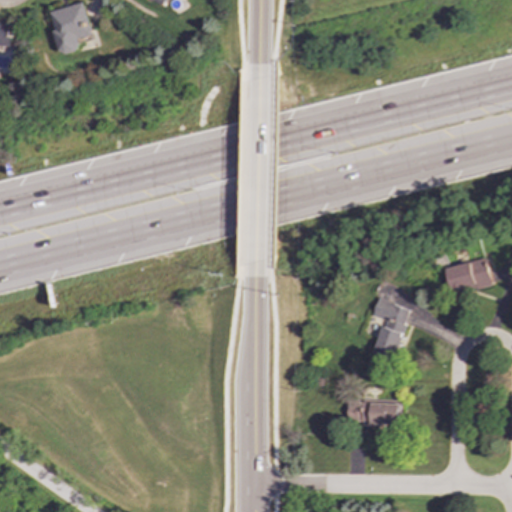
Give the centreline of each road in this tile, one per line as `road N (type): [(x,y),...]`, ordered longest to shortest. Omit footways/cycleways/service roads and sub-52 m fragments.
road 1 (motorway): [(511,81),(0,207)]
road 2 (motorway): [(0,265),(511,139)]
road 3 (tertiary): [(257,245),(256,511)]
road 4 (residential): [(511,488),(256,483)]
road 5 (residential): [(511,354),(483,337),(459,354),(456,487)]
road 6 (tertiary): [(259,92),(257,245)]
